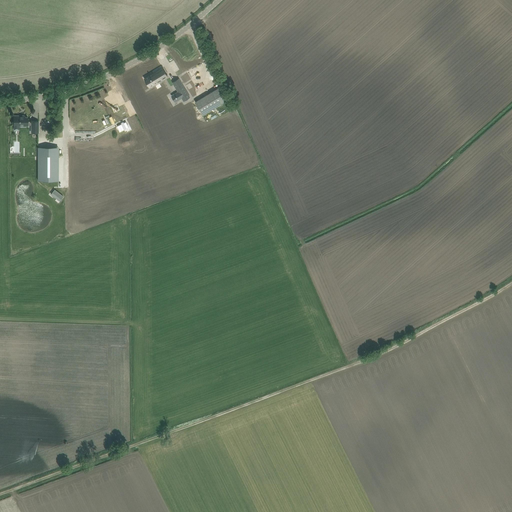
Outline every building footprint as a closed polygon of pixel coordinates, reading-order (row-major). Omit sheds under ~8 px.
[(195,42),(191,44),(195,53),(199,51),(195,42)] [(150,89),(168,77),(163,69),(144,80),(150,89)] [(179,81),(173,85),(179,94),(175,96),(179,103),(182,100),(184,103),(190,99),(179,81)] [(195,102),(203,115),(228,100),(220,86),(195,102)] [(119,95),(117,89),(111,92),(112,96),(108,98),(110,104),(115,102),(116,103),(122,100),(124,98),(122,93),(119,95)] [(190,107),(135,136),(154,171),(220,137),(209,116),(197,122),(190,107)] [(38,133),(38,126),(38,121),(31,121),(28,121),(28,117),(22,117),(22,116),(21,116),(14,116),(14,121),(14,127),(28,127),(28,125),(31,125),(31,133),(38,133)] [(98,220),(109,220),(107,141),(69,142),(70,221),(82,221),(82,224),(98,224),(98,220)] [(58,148),(38,148),(38,178),(58,178),(58,148)] [(52,192),(61,199),(64,196),(55,189),(52,192)]
